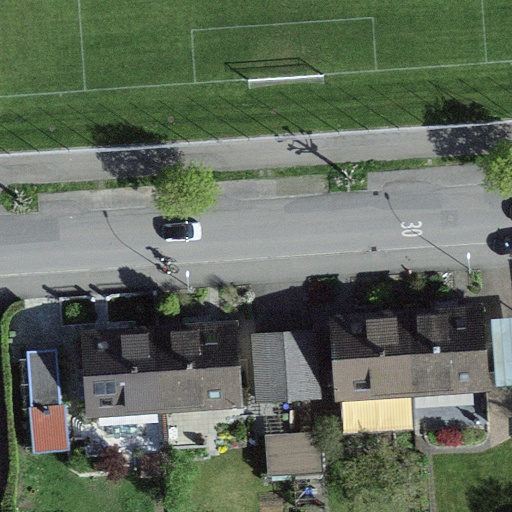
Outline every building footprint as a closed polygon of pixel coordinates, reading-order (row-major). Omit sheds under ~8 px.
[(413,390),(488,386),(484,309),(445,311),(367,316),(333,318),(337,396),(345,395),(347,429),(415,425),(413,390)] [(511,321),(491,323),(496,390),(511,388),(511,321)] [(89,412),(240,403),(235,326),(191,329),(111,333),(85,335),(89,412)] [(287,407),(322,405),(319,335),(284,336),(287,407)] [(254,408),(287,407),(284,336),(252,337),(254,408)] [(62,406),(58,352),(27,354),(31,410),(29,410),(32,459),(70,456),(66,406),(62,406)] [(321,435),(292,436),(294,479),(323,478),(321,435)] [(267,480),(294,479),(292,436),(265,437),(267,480)]
